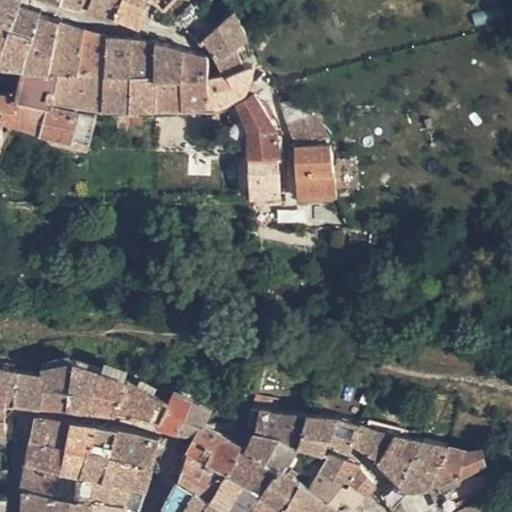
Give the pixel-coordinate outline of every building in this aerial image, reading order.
[(28,1),(27,0),(6,0),(2,12),(19,19),(28,1)] [(100,0),(98,5),(126,13),(131,0),(100,0)] [(149,0),(131,0),(126,13),(135,16),(147,20),(154,2),(149,0)] [(162,0),(168,6),(172,9),(180,0),(162,0)] [(226,22),(241,9),(236,0),(210,0),(208,2),(226,22)] [(0,49),(2,53),(30,56),(48,12),(50,8),(35,3),(28,1),(19,19),(2,12),(0,11),(0,49)] [(209,37),(214,33),(226,22),(208,2),(185,21),(193,26),(209,37)] [(224,53),(255,34),(241,9),(226,22),(214,33),(224,53)] [(55,60),(68,18),(54,14),(48,12),(30,56),(55,60)] [(84,66),(92,25),(68,18),(55,60),(64,63),(84,66)] [(114,64),(117,32),(92,25),(84,66),(64,63),(59,88),(88,95),(111,98),(114,64)] [(139,66),(141,34),(117,32),(114,64),(139,66)] [(139,69),(165,69),(165,68),(166,37),(145,35),(141,34),(139,66),(139,69)] [(261,57),(255,34),(224,53),(230,66),(223,68),(215,69),(214,96),(221,98),(226,97),(233,95),(238,93),(243,91),(248,87),(251,84),(255,78),(257,73),(259,69),(261,61),(261,57)] [(165,68),(190,70),(192,43),(166,37),(165,68)] [(189,97),(214,96),(215,69),(215,55),(215,53),(215,51),(214,50),(213,49),(199,45),(192,43),(190,70),(189,97)] [(17,86),(57,96),(59,88),(64,63),(55,60),(30,56),(29,59),(27,78),(22,73),(17,86)] [(27,78),(29,59),(20,68),(16,68),(22,73),(27,78)] [(111,98),(137,99),(139,69),(139,66),(114,64),(111,98)] [(164,97),(189,97),(190,70),(165,68),(165,69),(164,97)] [(139,99),(164,97),(165,69),(139,69),(137,99),(139,99)] [(10,121),(23,116),(13,85),(0,83),(0,94),(0,95),(0,94),(0,122),(2,122),(4,122),(10,121)] [(260,91),(247,95),(255,122),(256,152),(284,148),(283,126),(267,102),(260,91)] [(286,99),(302,141),(319,137),(320,139),(334,133),(322,98),(306,102),(302,93),(286,99)] [(0,136),(0,137),(3,136),(6,136),(11,137),(10,121),(4,122),(2,122),(0,122),(0,136)] [(95,145),(97,135),(60,129),(58,139),(95,145)] [(304,189),(344,187),(337,140),(302,141),(304,189)] [(256,152),(259,182),(286,181),(284,148),(256,152)] [(83,355),(81,356),(75,403),(90,405),(100,405),(106,366),(86,357),(83,355)] [(49,362),(49,369),(47,400),(63,402),(75,403),(81,356),(49,362)] [(0,427),(11,428),(9,395),(8,361),(0,359),(0,427)] [(22,363),(8,361),(9,395),(22,396),(22,363)] [(49,369),(22,363),(22,396),(47,400),(49,369)] [(123,373),(106,366),(100,405),(117,406),(123,373)] [(142,381),(123,373),(117,406),(128,407),(136,409),(142,381)] [(142,381),(136,409),(146,410),(153,385),(142,381)] [(153,385),(146,410),(158,412),(165,390),(153,385)] [(165,390),(158,412),(157,416),(169,419),(178,388),(170,385),(166,385),(165,390)] [(178,388),(169,419),(192,426),(198,396),(178,388)] [(198,396),(192,426),(208,430),(214,420),(220,405),(198,396)] [(291,411),(271,406),(263,431),(286,435),(294,411),(291,411)] [(75,440),(80,415),(43,410),(39,432),(75,440)] [(298,411),(294,411),(286,435),(297,438),(306,440),(314,411),(310,411),(298,411)] [(322,411),(314,411),(306,440),(317,444),(327,448),(331,435),(338,413),(330,412),(322,411)] [(345,413),(338,413),(331,435),(356,444),(358,440),(367,422),(361,419),(355,416),(351,415),(348,414),(345,413)] [(100,446),(107,419),(97,418),(80,415),(75,440),(100,446)] [(120,446),(126,423),(120,422),(107,419),(100,446),(94,472),(113,476),(120,446)] [(214,420),(208,430),(201,438),(200,440),(209,444),(241,467),(250,455),(230,436),(232,431),(214,420)] [(378,425),(367,422),(358,440),(369,449),(374,453),(386,462),(389,465),(399,474),(400,475),(413,456),(393,447),(400,430),(391,429),(378,425)] [(144,427),(126,423),(120,446),(139,450),(144,427)] [(164,430),(144,427),(139,450),(138,455),(157,458),(159,449),(164,430)] [(413,456),(426,436),(400,430),(393,447),(413,456)] [(250,455),(241,467),(260,481),(275,459),(254,446),(238,436),(232,431),(230,436),(250,455)] [(286,435),(263,431),(254,446),(275,459),(286,435)] [(70,466),(75,440),(39,432),(33,458),(70,466)] [(286,435),(275,459),(293,471),(306,440),(297,438),(286,435)] [(410,485),(439,479),(447,442),(434,437),(426,436),(413,456),(400,475),(410,485)] [(94,472),(100,446),(75,440),(70,466),(94,472)] [(209,444),(200,440),(197,448),(235,474),(232,477),(253,493),(260,481),(241,467),(209,444)] [(306,440),(293,471),(315,485),(328,465),(336,452),(327,448),(317,444),(306,440)] [(439,479),(445,478),(451,476),(500,460),(490,448),(472,448),(458,445),(447,442),(439,479)] [(139,450),(120,446),(113,476),(150,484),(152,477),(157,458),(138,455),(139,450)] [(235,474),(197,448),(193,457),(185,474),(243,508),(246,503),(253,493),(232,477),(235,474)] [(336,452),(328,465),(346,478),(360,462),(336,452)] [(386,462),(374,453),(370,456),(382,467),(386,462)] [(89,493),(94,472),(70,466),(33,458),(28,483),(32,483),(46,485),(50,468),(68,473),(65,488),(89,493)] [(275,459),(260,481),(291,504),(301,511),(327,511),(339,500),(315,485),(293,471),(275,459)] [(348,488),(358,499),(380,480),(361,460),(360,462),(346,478),(343,482),(348,488)] [(451,476),(454,482),(501,465),(500,460),(451,476)] [(315,485),(339,500),(339,499),(348,488),(343,482),(346,478),(328,465),(315,485)] [(468,496),(508,485),(501,465),(454,482),(459,499),(468,496)] [(46,485),(65,488),(68,473),(50,468),(46,485)] [(150,484),(113,476),(94,472),(89,493),(98,494),(134,499),(145,501),(147,493),(150,484)] [(240,511),(243,508),(185,474),(182,480),(173,491),(168,500),(187,511),(240,511)] [(400,475),(399,474),(387,493),(391,500),(397,506),(410,485),(400,475)] [(260,481),(253,493),(278,511),(283,511),(291,504),(260,481)] [(84,511),(89,493),(65,488),(46,485),(32,483),(29,510),(43,511),(84,511)] [(460,500),(508,485),(468,496),(459,499),(460,500)] [(10,511),(12,487),(0,487),(0,511),(10,511)] [(358,499),(348,488),(339,499),(345,505),(358,499)] [(98,494),(89,493),(84,511),(130,511),(132,506),(134,499),(98,494)] [(283,511),(278,511),(253,493),(246,503),(256,511),(301,511),(291,504),(283,511)] [(187,511),(168,500),(160,511),(187,511)] [(256,511),(246,503),(243,508),(240,511),(256,511)]
